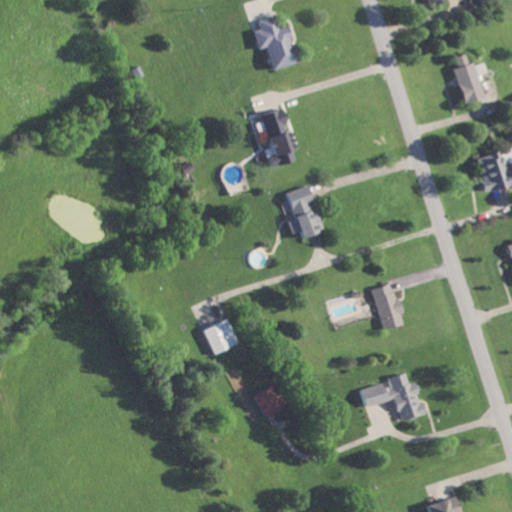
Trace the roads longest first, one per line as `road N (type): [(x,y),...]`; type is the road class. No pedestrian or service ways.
road 1 (residential): [(511,449),(368,0)]
road 2 (residential): [(247,437),(74,0)]
road 3 (residential): [(247,437),(0,508)]
road 4 (residential): [(2,511),(247,437)]
road 5 (residential): [(164,220),(0,293)]
